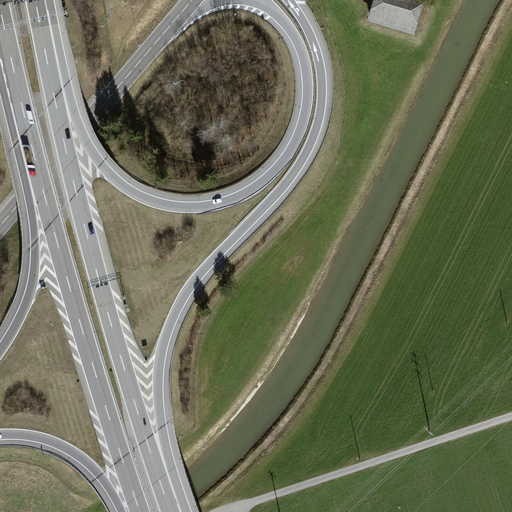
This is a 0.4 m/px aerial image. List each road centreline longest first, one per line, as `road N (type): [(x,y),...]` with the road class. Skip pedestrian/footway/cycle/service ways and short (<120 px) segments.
road 1 (motorway): [(177,511),(157,387),(167,332),(186,291),(284,186),(319,120),(322,73),(288,0)]
road 2 (motorway): [(6,39),(139,511)]
road 3 (motorway): [(269,8),(302,51),(305,111),(287,155),(255,187),(224,201),(165,204),(123,186),(52,89)]
road 4 (motorway): [(170,511),(52,89)]
road 5 (motorway): [(6,39),(6,96),(34,232),(33,277),(0,351)]
road 6 (track): [(226,511),(511,416)]
road 7 (secondary): [(0,225),(170,24)]
road 8 (motorway): [(0,435),(34,436),(70,452),(122,511)]
